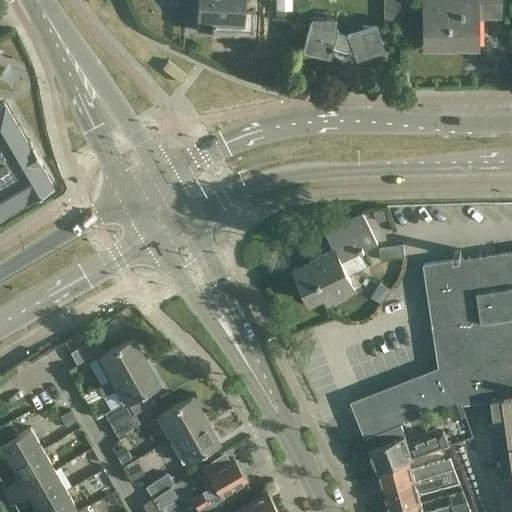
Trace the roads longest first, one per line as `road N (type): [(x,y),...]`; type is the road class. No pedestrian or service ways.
road 1 (secondary): [(511,124),(303,123),(225,144),(161,179)]
road 2 (secondary): [(183,220),(243,188),(303,173),(511,168)]
road 3 (tertiary): [(322,511),(234,339)]
road 4 (secondary): [(0,327),(157,234)]
road 5 (residential): [(131,511),(55,373)]
road 6 (secondary): [(135,194),(0,275)]
road 7 (tertiary): [(161,179),(129,127),(73,64)]
road 8 (tertiary): [(73,64),(85,108),(135,194)]
road 9 (tertiary): [(157,234),(209,320),(234,339)]
road 10 (tertiary): [(234,339),(229,307),(183,220)]
